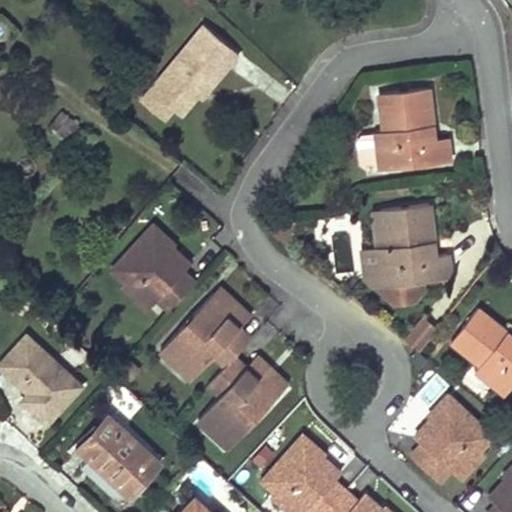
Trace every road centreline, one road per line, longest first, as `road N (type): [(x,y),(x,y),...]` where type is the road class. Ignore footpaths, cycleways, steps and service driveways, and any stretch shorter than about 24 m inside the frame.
road 1 (residential): [(343,336),(337,313),(266,263),(244,233),(245,209),(263,170),(347,58),(423,46),(484,20)]
road 2 (residential): [(484,20),(511,228)]
road 3 (residential): [(358,424),(395,405),(401,364),(384,342),(343,336)]
road 4 (residential): [(343,336),(321,353),(312,379),(332,416),(358,424)]
road 5 (residential): [(440,511),(358,424)]
